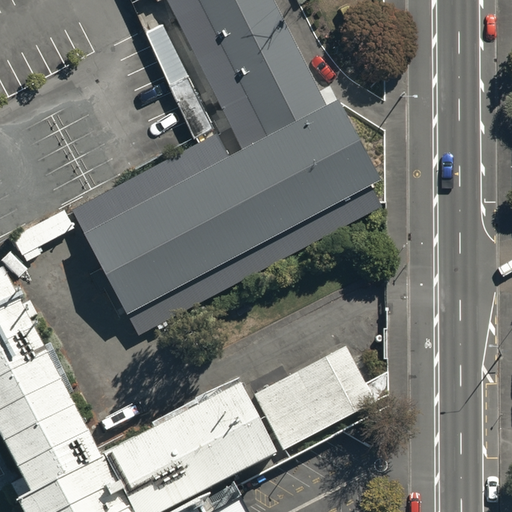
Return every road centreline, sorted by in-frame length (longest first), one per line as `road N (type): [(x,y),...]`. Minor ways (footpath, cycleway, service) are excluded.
road 1 (secondary): [(459,268),(457,0)]
road 2 (secondary): [(462,511),(459,268)]
road 3 (unclassified): [(0,114),(109,57),(108,0)]
